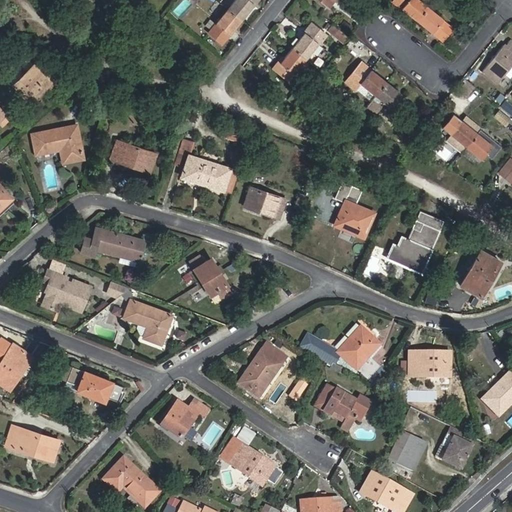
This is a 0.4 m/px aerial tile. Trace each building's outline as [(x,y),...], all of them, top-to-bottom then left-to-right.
[(235,0),(227,10),(240,20),(256,0),(235,0)] [(315,0),(327,9),(334,0),(315,0)] [(393,0),(392,2),(416,22),(427,8),(417,0),(393,0)] [(427,8),(416,22),(442,43),(453,29),(427,8)] [(78,27),(86,15),(78,9),(70,21),(78,27)] [(221,43),(240,20),(227,10),(208,33),(221,43)] [(344,20),(339,27),(349,35),(354,28),(344,20)] [(292,48),(306,59),(326,35),(312,24),(292,48)] [(337,40),(344,45),(349,39),(343,33),(337,40)] [(503,45),(481,71),(497,84),(511,65),(511,40),(510,39),(504,46),(503,45)] [(294,75),(306,59),(292,48),(280,64),(294,75)] [(375,97),(386,83),(361,63),(345,83),(356,92),(361,85),(375,97)] [(13,87),(30,104),(48,87),(52,90),(61,81),(52,73),(46,79),(33,66),(13,87)] [(375,97),(367,107),(377,114),(385,104),(391,109),(402,96),(386,83),(375,97)] [(511,115),(511,106),(504,100),(500,106),(511,116),(511,115)] [(456,108),(451,114),(464,124),(468,118),(456,108)] [(493,117),(505,126),(511,120),(499,110),(493,117)] [(440,128),(465,148),(476,134),(464,124),(451,114),(440,128)] [(36,155),(60,151),(63,163),(84,159),(77,125),(31,134),(36,155)] [(223,132),(221,137),(237,142),(238,137),(223,132)] [(476,134),(465,148),(480,159),(491,146),(476,134)] [(185,167),(188,155),(193,142),(186,139),(177,164),(185,167)] [(150,173),(157,154),(117,141),(110,159),(150,173)] [(231,170),(231,169),(188,155),(185,167),(181,178),(224,191),(225,188),(231,170)] [(503,178),(511,167),(511,160),(510,158),(497,174),(503,178)] [(511,167),(503,178),(511,185),(511,167)] [(238,172),(231,170),(225,188),(224,191),(232,193),(238,172)] [(334,225),(364,238),(375,212),(357,204),(362,190),(341,181),(334,198),(344,202),(334,225)] [(0,210),(13,199),(0,184),(0,210)] [(286,199),(250,186),(243,206),(280,219),(286,199)] [(293,212),(303,215),(308,197),(299,194),(293,212)] [(393,244),(387,258),(421,273),(444,223),(421,213),(409,241),(402,237),(398,245),(393,244)] [(145,240),(96,227),(93,239),(85,237),(81,253),(95,256),(97,250),(120,256),(119,262),(135,266),(137,261),(139,261),(145,240)] [(480,297),(502,262),(481,250),(460,285),(480,297)] [(200,254),(188,261),(193,268),(210,296),(216,292),(220,298),(232,292),(210,258),(205,261),(200,254)] [(62,275),(48,270),(43,281),(48,283),(45,291),(48,292),(43,305),(58,311),(61,303),(81,311),(91,287),(73,280),(72,283),(60,279),(62,275)] [(129,288),(112,281),(107,293),(118,297),(129,288)] [(143,338),(161,345),(173,315),(130,299),(123,318),(147,327),(143,338)] [(380,344),(361,326),(337,352),(356,370),(357,370),(367,379),(378,367),(368,357),(380,344)] [(179,329),(178,338),(185,339),(187,331),(179,329)] [(0,384),(10,390),(33,355),(13,343),(0,362),(0,384)] [(238,384),(259,398),(287,357),(266,343),(238,384)] [(408,375),(408,377),(450,377),(450,352),(408,352),(408,361),(408,375)] [(63,386),(104,402),(106,398),(118,402),(124,387),(72,366),(63,386)] [(481,399),(498,416),(511,402),(511,374),(509,377),(507,374),(481,399)] [(343,394),(344,392),(328,383),(322,394),(330,398),(335,389),(343,394)] [(372,402),(359,395),(356,399),(344,392),(343,394),(335,389),(330,398),(323,411),(331,416),(333,412),(345,419),(340,428),(348,432),(356,419),(360,421),(372,402)] [(323,411),(330,398),(322,394),(315,406),(323,411)] [(208,409),(194,399),(188,408),(178,401),(160,425),(180,439),(198,412),(203,416),(208,409)] [(60,440),(12,425),(5,446),(53,461),(60,440)] [(450,426),(447,434),(472,446),(475,438),(450,426)] [(397,463),(410,435),(401,431),(388,459),(397,463)] [(436,457),(461,469),(472,446),(447,434),(436,457)] [(414,471),(427,443),(410,435),(397,463),(414,471)] [(275,466),(234,438),(221,458),(252,479),(247,485),(258,492),(275,466)] [(103,479),(118,492),(123,487),(145,507),(160,491),(124,457),(103,479)] [(378,500),(399,511),(409,493),(371,472),(360,493),(377,502),(378,500)] [(232,503),(240,507),(244,498),(236,495),(232,503)] [(300,501),(301,511),(340,511),(340,502),(332,502),(331,498),(300,501)] [(215,511),(205,507),(203,510),(183,501),(178,511),(215,511)]
